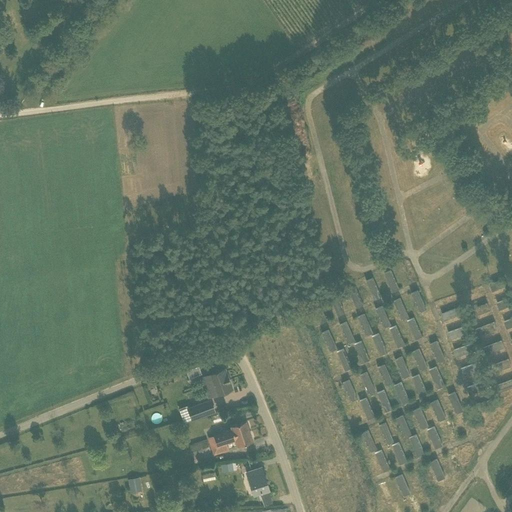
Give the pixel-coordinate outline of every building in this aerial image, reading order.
[(426,0),(434,13),(442,9),(436,0),(426,0)] [(408,8),(419,24),(426,20),(415,3),(408,8)] [(383,272),(391,291),(399,288),(391,268),(383,272)] [(372,299),(381,295),(374,276),(364,280),(372,299)] [(508,276),(489,284),(492,291),(511,283),(508,276)] [(355,285),(348,289),(356,306),(363,303),(355,285)] [(410,292),(418,311),(427,308),(419,289),(410,292)] [(500,309),(511,304),(511,295),(497,301),(500,309)] [(402,296),(394,299),(400,318),(407,316),(402,296)] [(338,314),(345,311),(339,299),(332,302),(338,314)] [(376,307),(381,326),(389,324),(384,305),(376,307)] [(462,305),(442,313),(444,320),(465,312),(462,305)] [(316,314),(318,322),(326,320),(324,312),(316,314)] [(357,316),(366,334),(373,331),(365,312),(357,316)] [(414,316),(406,320),(415,339),(423,335),(414,316)] [(347,342),(355,339),(347,320),(340,323),(347,342)] [(388,328),(398,347),(405,343),(396,324),(388,328)] [(448,331),(451,338),(470,332),(468,324),(448,331)] [(329,328),(322,331),(330,350),(337,347),(329,328)] [(371,335),(379,354),(387,351),(379,331),(371,335)] [(353,343),(362,362),(370,358),(362,339),(353,343)] [(440,339),(432,341),(437,361),(445,359),(440,339)] [(456,355),(476,349),(474,342),(454,348),(456,355)] [(345,369),(353,366),(344,347),(336,351),(345,369)] [(412,350),(421,369),(428,366),(420,347),(412,350)] [(403,377),(410,374),(402,355),(395,358),(403,377)] [(480,360),(461,367),(463,373),(482,366),(480,360)] [(378,366),(385,385),(393,382),(385,363),(378,366)] [(437,388),(446,384),(437,365),(429,369),(437,388)] [(208,397),(232,388),(224,368),(208,374),(210,378),(203,381),(208,397)] [(369,392),(376,389),(366,370),(359,374),(369,392)] [(419,373),(412,376),(421,395),(428,392),(419,373)] [(342,381),(350,400),(358,397),(350,378),(342,381)] [(488,378),(466,386),(469,394),(491,386),(488,378)] [(402,403),(410,400),(402,381),(394,384),(402,403)] [(385,411),(393,407),(384,388),(375,392),(385,411)] [(456,412),(464,409),(456,390),(448,393),(456,412)] [(367,419),(375,415),(367,396),(358,400),(367,419)] [(430,401),(439,420),(447,416),(438,397),(430,401)] [(187,407),(192,420),(216,411),(211,398),(187,407)] [(421,428),(429,425),(421,406),(413,409),(421,428)] [(402,435),(410,434),(405,414),(398,415),(402,435)] [(454,440),(462,436),(452,417),(444,421),(454,440)] [(237,446),(252,441),(245,421),(230,426),(232,429),(208,437),(214,454),(228,449),(226,443),(235,440),(237,446)] [(386,421),(379,424),(386,443),(394,440),(386,421)] [(435,425),(427,429),(436,448),(444,444),(435,425)] [(370,429),(363,431),(368,450),(375,449),(370,429)] [(417,433),(409,436),(418,456),(425,452),(417,433)] [(204,455),(211,453),(207,440),(184,447),(187,458),(204,453),(204,455)] [(392,444),(400,463),(408,460),(400,441),(392,444)] [(382,471),(391,467),(382,448),(373,452),(382,471)] [(456,472),(464,468),(455,449),(448,453),(456,472)] [(437,479),(445,477),(439,457),(432,459),(437,479)] [(420,465),(413,468),(422,487),(429,484),(420,465)] [(268,488),(261,467),(246,472),(253,493),(268,488)] [(397,475),(402,495),(409,493),(404,473),(397,475)] [(130,491),(141,490),(140,476),(128,478),(130,491)] [(378,483),(387,503),(394,499),(386,480),(378,483)] [(433,503),(452,491),(448,484),(429,496),(433,503)] [(408,496),(414,511),(423,511),(415,493),(408,496)] [(394,511),(402,511),(397,500),(391,504),(394,511)]
